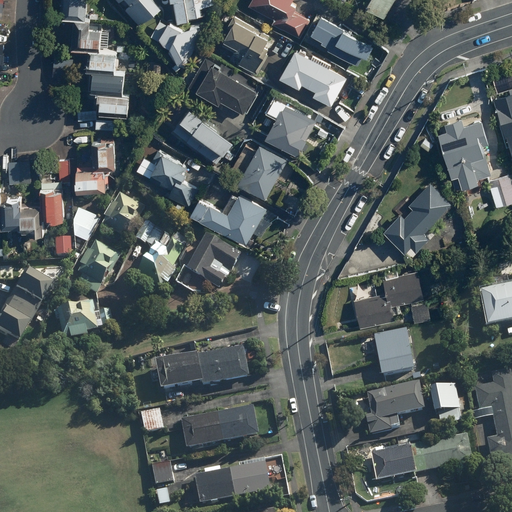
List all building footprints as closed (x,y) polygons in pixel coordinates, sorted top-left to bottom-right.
[(82,0),(62,0),(62,12),(82,13),(82,0)] [(114,0),(117,2),(118,0),(125,0),(130,5),(124,10),(139,25),(161,5),(156,0),(114,0)] [(169,0),(173,19),(200,14),(198,5),(211,3),(210,0),(169,0)] [(250,0),(247,6),(273,19),(271,23),(300,38),(309,19),(293,11),(296,5),(290,2),(291,0),(250,0)] [(184,67),(204,24),(189,16),(184,27),(158,15),(149,33),(166,47),(176,62),(172,69),(177,72),(181,65),(184,67)] [(373,43),(319,15),(309,33),(321,39),(319,41),(327,46),(326,48),(358,65),(363,56),(365,57),(373,43)] [(232,17),(220,41),(244,52),(238,63),(258,73),(275,39),(232,17)] [(89,19),(72,18),(70,46),(89,48),(99,48),(100,29),(88,28),(89,19)] [(99,48),(89,48),(87,70),(91,71),(115,72),(117,50),(99,48)] [(293,48),(278,76),(298,88),(300,83),(313,91),(311,95),(331,105),(346,77),(305,55),(306,53),(298,49),(298,51),(293,48)] [(203,49),(183,84),(215,103),(218,98),(254,119),(271,90),(203,49)] [(73,57),(55,55),(53,77),(71,78),(73,57)] [(162,63),(147,62),(146,73),(161,74),(162,63)] [(115,72),(91,71),(89,92),(98,93),(122,94),(124,73),(115,72)] [(119,119),(96,118),(97,113),(128,115),(129,95),(122,94),(98,93),(97,109),(77,108),(76,118),(96,119),(96,128),(118,129),(119,119)] [(511,93),(492,99),(511,159),(511,158),(511,93)] [(302,137),(313,117),(283,101),(265,137),(299,154),(306,140),(302,137)] [(188,108),(170,132),(214,166),(232,143),(188,108)] [(481,144),(489,142),(483,120),(463,126),(461,119),(442,124),(445,132),(430,136),(439,168),(484,156),(481,144)] [(92,140),(90,167),(109,169),(115,169),(117,142),(92,140)] [(265,198),(287,160),(259,143),(236,182),(265,198)] [(162,152),(149,176),(171,189),(168,195),(189,207),(199,189),(181,178),(184,172),(182,170),(185,165),(162,152)] [(70,158),(60,158),(59,181),(70,181),(70,158)] [(486,160),(473,164),(477,179),(490,175),(486,160)] [(31,161),(9,161),(9,182),(31,182),(31,161)] [(470,163),(454,169),(460,188),(477,182),(470,163)] [(90,167),(73,166),(71,190),(107,193),(109,169),(90,167)] [(511,172),(488,179),(495,206),(511,201),(511,172)] [(400,213),(382,230),(403,251),(408,245),(414,251),(428,236),(424,232),(452,203),(430,182),(408,204),(412,208),(403,216),(400,213)] [(62,191),(42,191),(42,222),(63,221),(62,191)] [(197,198),(189,214),(198,219),(198,220),(246,244),(246,243),(250,245),(253,239),(250,238),(266,207),(237,192),(226,213),(207,203),(197,198)] [(131,222),(139,209),(116,195),(98,226),(124,241),(134,224),(131,222)] [(19,201),(0,201),(0,221),(0,229),(28,229),(28,236),(39,236),(39,207),(19,207),(19,201)] [(98,220),(78,210),(67,235),(87,245),(98,220)] [(143,223),(134,239),(152,248),(153,246),(156,248),(163,233),(143,223)] [(231,274),(240,258),(204,239),(185,276),(218,293),(224,281),(209,273),(213,265),(231,274)] [(71,240),(55,240),(55,258),(71,257),(71,240)] [(72,286),(96,298),(118,256),(94,244),(89,254),(86,252),(78,268),(81,269),(72,286)] [(136,278),(159,291),(162,286),(166,288),(175,272),(171,270),(182,251),(169,245),(164,253),(153,247),(136,278)] [(423,297),(416,269),(381,277),(385,293),(354,300),(360,325),(392,318),(389,305),(423,297)] [(39,309),(51,287),(22,271),(0,311),(0,337),(19,347),(29,328),(25,325),(35,306),(39,309)] [(511,286),(508,287),(506,275),(481,279),(482,291),(479,292),(484,326),(511,321),(511,286)] [(427,301),(410,304),(413,321),(430,318),(427,301)] [(54,315),(60,340),(103,330),(103,333),(115,330),(111,312),(93,316),(90,306),(54,315)] [(411,374),(405,332),(373,337),(379,379),(411,374)] [(154,367),(159,394),(201,387),(201,389),(247,381),(241,350),(154,367)] [(494,384),(473,389),(478,413),(471,415),(473,423),(492,419),(496,440),(484,442),(488,463),(511,458),(511,392),(508,372),(492,375),(494,384)] [(416,388),(367,397),(370,416),(363,417),(367,438),(400,432),(397,419),(421,414),(416,388)] [(432,419),(463,412),(461,403),(456,404),(453,388),(442,391),(441,388),(426,391),(432,419)] [(252,410),(181,423),(186,452),(257,438),(252,410)] [(160,412),(140,415),(144,436),(164,433),(160,412)] [(465,437),(371,458),(377,484),(471,464),(465,437)] [(171,463),(150,467),(154,489),(175,485),(171,463)] [(269,495),(263,465),(221,473),(221,469),(207,472),(208,476),(194,478),(199,508),(269,495)]
